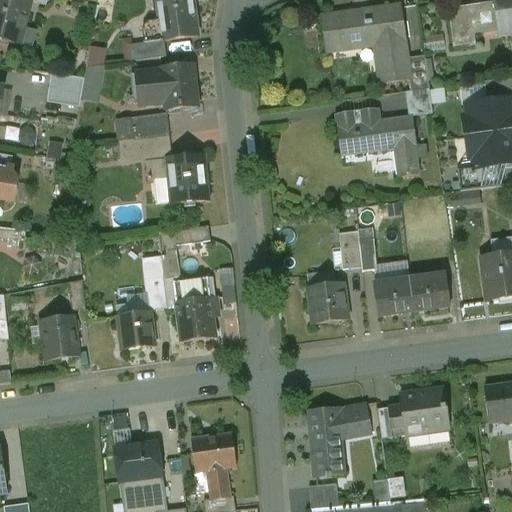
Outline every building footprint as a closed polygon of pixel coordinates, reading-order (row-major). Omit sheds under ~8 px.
[(30,4),(12,0),(0,0),(0,42),(19,48),(30,4)] [(192,0),(156,0),(163,42),(163,44),(164,43),(198,39),(192,0)] [(511,0),(496,0),(497,3),(501,31),(501,33),(511,31),(511,0)] [(497,3),(448,10),(448,11),(470,8),(474,35),(483,34),(483,33),(501,31),(497,3)] [(400,8),(321,19),(326,54),(327,54),(327,51),(377,44),(383,84),(380,84),(380,86),(409,82),(406,60),(404,43),(405,43),(400,8)] [(470,8),(448,11),(453,50),(476,46),(474,35),(470,8)] [(163,42),(129,47),(131,63),(166,58),(164,43),(163,44),(163,42)] [(424,58),(406,60),(409,82),(410,94),(429,91),(424,58)] [(103,68),(86,70),(84,81),(83,88),(99,90),(103,68)] [(193,68),(161,71),(162,73),(165,105),(165,111),(166,111),(198,108),(193,68)] [(162,73),(138,76),(141,107),(165,105),(162,73)] [(84,81),(52,76),(47,104),(79,109),(83,88),(84,81)] [(511,80),(484,84),(487,105),(511,101),(511,80)] [(511,101),(487,105),(467,107),(469,119),(463,120),(466,140),(511,133),(511,101)] [(166,116),(131,120),(131,121),(133,142),(169,137),(166,111),(165,111),(166,116)] [(377,111),(370,111),(343,115),(336,117),(338,129),(337,129),(341,159),(394,151),(397,180),(419,177),(415,148),(417,148),(412,118),(379,123),(377,111)] [(131,121),(116,123),(119,144),(133,142),(131,121)] [(511,133),(466,140),(469,160),(475,159),(476,170),(476,171),(493,169),(511,165),(511,133)] [(133,142),(119,144),(120,162),(171,155),(169,137),(133,142)] [(171,155),(120,162),(121,168),(146,164),(146,163),(167,161),(172,160),(171,155)] [(172,160),(167,161),(169,180),(172,206),(207,203),(203,157),(172,160)] [(167,161),(146,163),(146,164),(148,183),(169,180),(167,161)] [(13,171),(0,168),(0,202),(13,204),(17,183),(11,182),(13,171)] [(476,170),(457,172),(460,194),(496,189),(493,169),(476,171),(476,170)] [(479,192),(458,195),(459,199),(450,200),(452,209),(480,205),(479,192)] [(115,206),(116,226),(147,225),(146,205),(115,206)] [(208,228),(159,236),(162,260),(177,259),(176,248),(210,243),(208,228)] [(21,232),(0,229),(0,247),(19,249),(21,232)] [(372,230),(358,232),(359,233),(358,233),(359,243),(374,242),(372,230)] [(358,233),(339,236),(340,251),(346,250),(348,271),(362,270),(359,243),(358,233)] [(374,242),(359,243),(362,270),(362,274),(375,273),(377,272),(376,268),(374,242)] [(511,255),(482,259),(487,303),(511,299),(511,255)] [(177,259),(162,260),(164,280),(164,281),(173,280),(180,279),(181,279),(177,259)] [(408,264),(376,268),(377,272),(375,273),(376,286),(409,281),(408,264)] [(334,274),(307,278),(314,327),(348,322),(342,286),(335,286),(334,274)] [(450,308),(445,277),(409,281),(414,313),(450,308)] [(213,280),(181,284),(180,279),(173,280),(174,286),(182,344),(215,340),(212,314),(217,313),(213,280)] [(164,280),(150,281),(154,312),(167,311),(164,281),(164,280)] [(376,286),(374,286),(378,318),(414,313),(409,281),(376,286)] [(83,283),(68,285),(72,313),(86,312),(83,283)] [(150,315),(118,319),(123,352),(154,348),(150,315)] [(74,318),(39,323),(42,347),(44,347),(47,363),(79,358),(74,318)] [(0,371),(0,384),(13,384),(12,371),(0,371)] [(511,386),(485,390),(489,424),(511,421),(511,386)] [(444,392),(400,398),(402,408),(406,438),(450,432),(444,392)] [(376,405),(364,408),(364,409),(365,408),(370,435),(380,433),(377,412),(376,405)] [(342,411),(310,414),(316,479),(326,478),(326,479),(331,478),(331,477),(343,475),(339,438),(368,432),(369,435),(370,435),(365,408),(364,409),(342,412),(342,411)] [(402,408),(377,412),(380,433),(381,442),(406,438),(402,408)] [(452,433),(414,439),(415,451),(454,446),(452,433)] [(232,436),(192,441),(197,476),(227,471),(236,470),(232,436)] [(156,446),(116,451),(120,483),(130,482),(160,478),(156,446)] [(227,471),(207,474),(212,511),(232,508),(227,471)] [(160,478),(130,482),(133,503),(163,498),(160,478)] [(393,497),(407,496),(406,479),(391,480),(393,497)] [(387,480),(371,483),(374,506),(390,504),(387,480)] [(336,486),(309,489),(311,511),(339,509),(336,486)]
